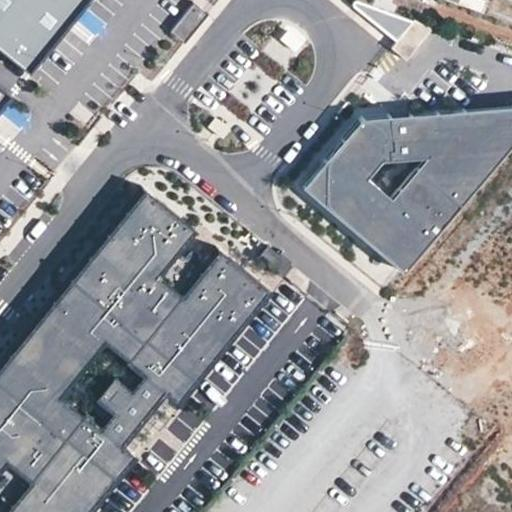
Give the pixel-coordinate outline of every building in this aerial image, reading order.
[(0,0),(0,46),(34,73),(92,0),(0,0)] [(188,43),(205,12),(191,5),(174,35),(188,43)] [(409,63),(434,32),(417,19),(393,50),(409,63)] [(0,80),(0,103),(12,90),(0,80)] [(305,183),(406,270),(511,146),(511,107),(364,120),(305,183)] [(191,225),(143,185),(0,358),(0,458),(4,453),(29,474),(0,508),(0,511),(83,511),(135,449),(118,435),(160,384),(174,396),(265,286),(215,245),(180,288),(155,268),(191,225)]
